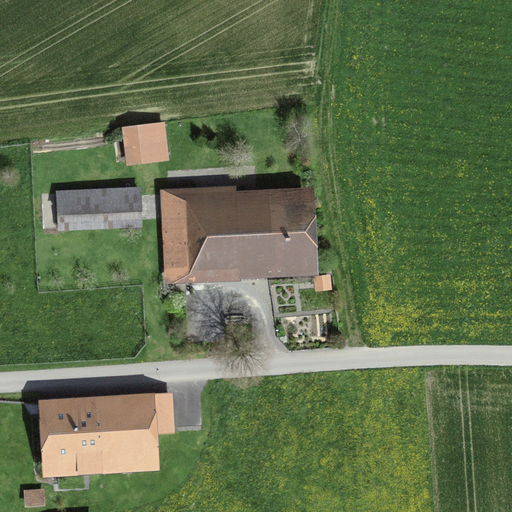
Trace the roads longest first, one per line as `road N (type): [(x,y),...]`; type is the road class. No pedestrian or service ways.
road 1 (unclassified): [(511,356),(359,356),(0,382)]
road 2 (track): [(359,356),(321,127),(330,0)]
